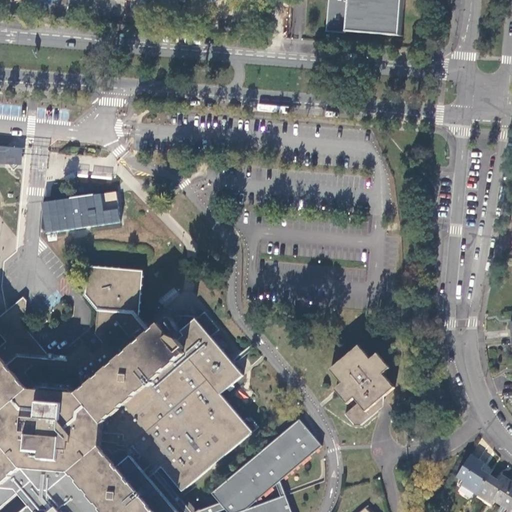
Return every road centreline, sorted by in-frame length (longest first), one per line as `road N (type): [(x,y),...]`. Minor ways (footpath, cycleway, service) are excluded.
road 1 (residential): [(472,0),(468,58),(443,73),(253,58)]
road 2 (residential): [(465,363),(506,104)]
road 3 (residential): [(461,118),(449,322),(465,363)]
road 4 (tertiary): [(231,57),(0,36)]
road 5 (tertiary): [(0,73),(224,90)]
road 6 (tertiary): [(319,104),(461,118)]
